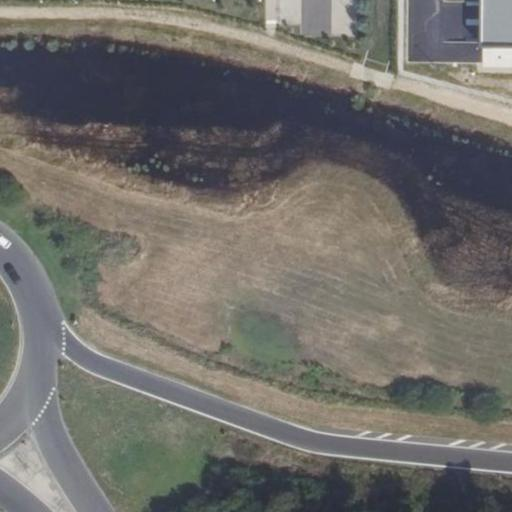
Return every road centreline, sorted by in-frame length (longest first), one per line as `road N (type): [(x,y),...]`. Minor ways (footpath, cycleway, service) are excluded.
road 1 (trunk): [(511,463),(327,444),(104,365),(42,319)]
road 2 (primary): [(95,511),(57,447),(40,362)]
